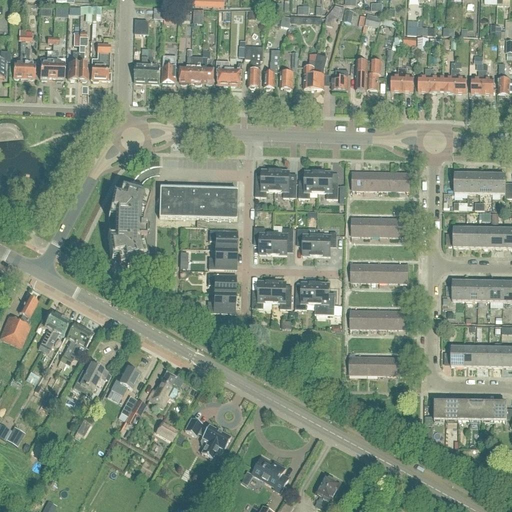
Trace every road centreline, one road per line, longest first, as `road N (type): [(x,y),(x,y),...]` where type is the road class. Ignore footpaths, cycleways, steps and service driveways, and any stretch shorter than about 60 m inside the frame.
road 1 (secondary): [(474,511),(39,274)]
road 2 (residential): [(511,388),(431,383),(432,268)]
road 3 (tertiary): [(390,141),(249,136)]
road 4 (residential): [(245,272),(249,136)]
road 5 (tertiary): [(39,274),(99,166)]
road 6 (residential): [(121,114),(0,109)]
